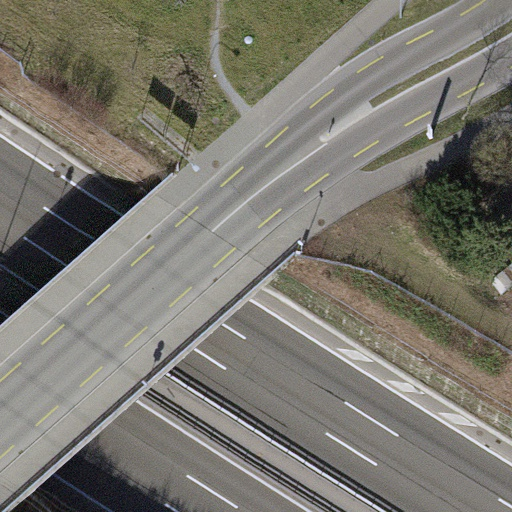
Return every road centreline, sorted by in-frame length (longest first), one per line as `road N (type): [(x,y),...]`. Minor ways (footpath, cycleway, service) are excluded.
road 1 (motorway): [(486,511),(0,198)]
road 2 (primary): [(213,231),(325,137),(511,26)]
road 3 (primary): [(213,231),(0,421)]
road 4 (motorway): [(0,374),(213,511)]
